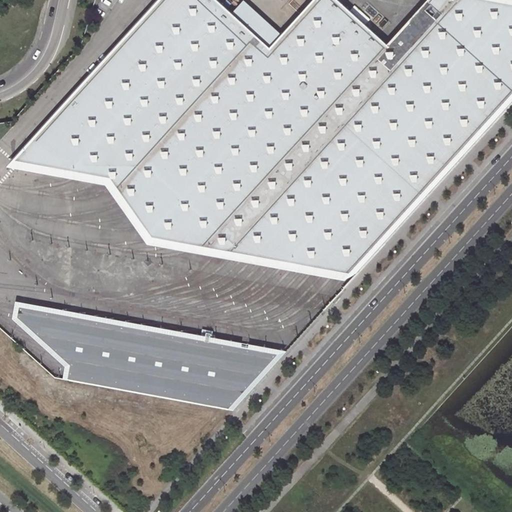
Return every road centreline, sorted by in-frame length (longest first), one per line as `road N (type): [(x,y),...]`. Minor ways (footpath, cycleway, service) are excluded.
road 1 (primary): [(511,156),(189,511)]
road 2 (primary): [(224,511),(511,194)]
road 3 (unclassified): [(92,511),(0,428)]
